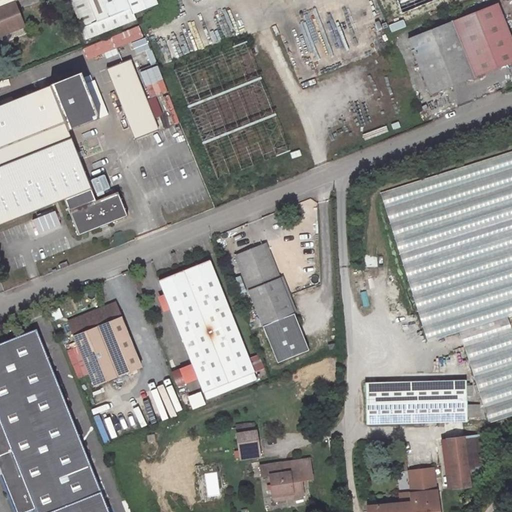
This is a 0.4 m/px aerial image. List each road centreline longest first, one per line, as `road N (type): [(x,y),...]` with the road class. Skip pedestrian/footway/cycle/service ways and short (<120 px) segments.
road 1 (unclassified): [(0,307),(342,169)]
road 2 (unclassified): [(356,511),(342,169)]
road 3 (unclassified): [(342,169),(511,101)]
